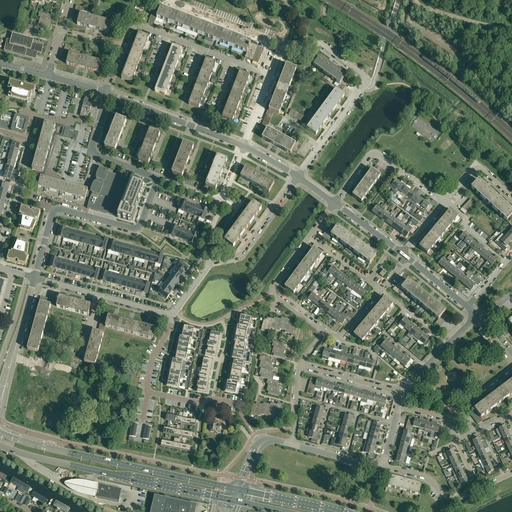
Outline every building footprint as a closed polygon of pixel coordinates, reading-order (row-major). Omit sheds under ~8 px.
[(156,18),(171,24),(175,14),(160,8),(160,9),(159,12),(158,14),(157,17),(156,18)] [(40,17),(39,20),(51,23),(52,19),(47,17),(48,15),(39,13),(38,17),(40,17)] [(77,25),(92,29),(95,18),(80,14),(79,15),(79,18),(78,21),(77,25)] [(190,20),(175,14),(171,24),(186,30),(190,20)] [(111,23),(95,18),(92,29),(108,33),(111,23)] [(39,27),(51,30),(52,26),(47,25),(48,22),(51,23),(39,20),(38,24),(40,24),(39,27)] [(205,25),(190,20),(186,30),(201,35),(205,25)] [(201,35),(216,41),(220,31),(205,25),(201,35)] [(236,37),(220,31),(216,41),(232,47),(236,37)] [(36,59),(37,55),(38,52),(41,53),(43,46),(33,43),(34,39),(12,34),(10,41),(7,40),(4,51),(36,59)] [(138,34),(134,46),(133,49),(143,53),(149,38),(138,34)] [(246,53),(250,44),(250,43),(236,37),(232,47),(246,53)] [(258,47),(250,44),(246,53),(245,57),(253,60),(254,58),(255,55),(256,52),(257,49),(258,47)] [(172,47),(166,62),(177,66),(182,51),(172,47)] [(133,49),(130,55),(127,64),(137,68),(143,53),(133,49)] [(66,64),(75,67),(82,68),(85,58),(69,53),(69,55),(68,57),(67,61),(66,64)] [(319,57),(313,66),(326,75),(333,66),(319,57)] [(82,68),(88,70),(98,73),(100,62),(85,58),(82,68)] [(206,59),(200,75),(210,78),(216,63),(206,59)] [(166,62),(161,77),(171,81),(177,66),(166,62)] [(121,79),(131,83),(137,68),(127,64),(121,79)] [(286,66),(281,78),(280,81),(290,85),(296,69),(286,66)] [(346,76),(335,68),(333,66),(326,75),(339,85),(341,82),(343,80),(345,77),(346,76)] [(239,72),(236,81),(234,88),(244,91),(250,76),(239,72)] [(200,75),(197,81),(194,90),(204,94),(210,78),(200,75)] [(166,92),(171,81),(161,77),(155,92),(165,96),(166,92)] [(35,88),(25,85),(25,86),(20,85),(20,84),(10,81),(8,87),(8,89),(10,90),(9,95),(11,95),(10,97),(27,102),(27,100),(30,101),(31,95),(34,96),(34,94),(35,88)] [(280,81),(278,87),(276,92),(274,96),(285,100),(287,92),(290,85),(280,81)] [(233,90),(231,94),(228,103),(238,107),(244,91),(234,88),(233,90)] [(188,105),(199,109),(204,94),(194,90),(193,92),(188,105)] [(335,109),(336,107),(344,96),(341,93),(336,90),(335,90),(333,92),(326,103),(335,109)] [(274,96),(269,111),(273,112),(279,115),(285,100),(274,96)] [(84,102),(83,106),(82,109),(86,110),(86,107),(90,108),(91,105),(91,104),(91,102),(87,98),(86,99),(85,100),(85,101),(84,102),(84,103),(84,102)] [(232,122),(238,107),(228,103),(222,118),(232,122)] [(325,122),(327,120),(335,109),(326,103),(316,116),(325,122)] [(89,113),(90,108),(86,107),(86,110),(82,109),(80,116),(87,118),(89,113)] [(27,121),(17,118),(0,114),(0,115),(0,126),(13,130),(13,131),(23,134),(27,121)] [(316,135),(321,127),(325,122),(316,116),(307,129),(316,135)] [(121,136),(123,130),(126,121),(116,117),(110,132),(121,136)] [(42,132),(40,139),(51,142),(55,126),(45,123),(43,130),(42,132)] [(262,138),(273,145),(276,146),(281,136),(267,128),(267,129),(265,132),(262,138)] [(63,135),(72,138),(72,140),(76,141),(79,132),(65,129),(63,135)] [(160,134),(149,130),(144,145),(154,149),(160,134)] [(115,151),(118,142),(121,136),(110,132),(104,147),(115,151)] [(293,148),(295,146),(296,144),(281,136),(276,146),(290,154),(292,151),(293,148)] [(3,137),(2,140),(10,142),(9,144),(8,143),(7,147),(11,149),(18,150),(20,144),(13,142),(13,143),(10,142),(11,139),(3,137)] [(38,148),(36,154),(47,157),(51,142),(40,139),(39,145),(38,148)] [(183,143),(177,158),(188,162),(194,147),(183,143)] [(144,145),(138,160),(148,164),(154,149),(144,145)] [(15,162),(17,156),(10,154),(6,153),(5,160),(6,160),(15,162)] [(34,163),(32,170),(43,173),(47,157),(36,154),(35,161),(34,160),(34,163)] [(221,175),(222,172),(227,160),(217,156),(211,171),(221,175)] [(182,177),(186,168),(188,162),(177,158),(171,173),(182,177)] [(13,168),(15,162),(6,160),(4,166),(13,168)] [(12,174),(13,168),(4,166),(1,165),(0,171),(5,172),(12,174)] [(245,167),(240,177),(254,185),(260,175),(245,167)] [(89,202),(87,208),(117,217),(122,204),(131,181),(103,170),(101,169),(92,193),(89,200),(89,202)] [(371,169),(362,182),(371,189),(380,176),(380,175),(377,174),(375,172),(372,170),(371,169)] [(215,190),(219,181),(221,175),(211,171),(205,186),(215,190)] [(5,172),(3,178),(10,180),(12,174),(5,172)] [(274,183),(262,176),(260,175),(254,185),(269,193),(274,183)] [(41,177),(37,193),(52,197),(56,182),(41,177)] [(389,189),(390,188),(393,190),(390,193),(387,196),(390,198),(392,195),(395,191),(400,183),(395,180),(393,184),(390,182),(386,187),(389,189)] [(471,188),(483,199),(490,191),(478,180),(471,188)] [(122,204),(117,217),(132,220),(136,211),(134,211),(144,185),(131,181),(122,204)] [(72,186),(56,182),(52,197),(68,201),(72,186)] [(361,202),(371,189),(362,182),(352,196),(361,202)] [(0,188),(0,189),(7,191),(9,185),(2,183),(0,189),(0,188)] [(395,191),(392,195),(394,196),(396,194),(397,196),(398,196),(405,187),(400,183),(395,191)] [(88,190),(72,186),(68,201),(83,206),(88,190)] [(400,203),(398,205),(399,206),(401,204),(410,191),(405,187),(398,196),(397,198),(400,200),(400,201),(399,202),(400,203)] [(404,203),(406,200),(409,202),(415,194),(410,191),(401,204),(402,205),(404,203)] [(502,202),(497,197),(490,191),(483,199),(494,210),(502,202)] [(409,202),(412,204),(410,208),(407,211),(409,213),(420,198),(415,194),(409,202)] [(416,207),(419,209),(425,201),(420,198),(409,213),(411,214),(413,210),(414,210),(416,207)] [(179,210),(184,212),(187,203),(188,203),(188,202),(182,200),(179,210)] [(372,212),(377,215),(381,210),(382,208),(387,202),(385,200),(380,206),(377,204),(372,212)] [(424,213),(426,210),(430,205),(425,201),(419,209),(424,213)] [(253,202),(243,215),(252,222),(262,208),(253,202)] [(377,215),(382,219),(385,214),(383,212),(388,204),(387,203),(387,202),(382,208),(381,210),(377,215)] [(506,221),(511,215),(511,211),(502,202),(494,210),(506,221)] [(184,212),(189,214),(192,205),(188,203),(187,203),(184,212)] [(197,207),(192,205),(189,214),(194,216),(197,207)] [(31,232),(33,229),(36,223),(35,222),(36,221),(37,222),(40,212),(32,210),(29,209),(30,209),(21,207),(19,217),(21,217),(21,219),(20,219),(19,225),(18,229),(31,232)] [(202,209),(197,207),(194,216),(199,218),(202,209)] [(199,218),(204,220),(208,210),(202,208),(202,209),(199,218)] [(382,219),(386,223),(394,212),(393,210),(388,216),(385,214),(382,219)] [(386,223),(391,226),(395,221),(392,219),(394,217),(397,213),(396,213),(397,211),(396,210),(394,212),(386,223)] [(450,210),(439,222),(448,229),(458,217),(450,210)] [(242,235),(246,229),(252,222),(243,215),(233,228),(242,235)] [(400,225),(401,222),(404,219),(405,218),(403,216),(400,221),(397,219),(395,221),(391,226),(396,230),(400,225)] [(439,222),(435,228),(429,235),(437,242),(448,229),(439,222)] [(401,233),(405,228),(400,225),(396,230),(401,233)] [(405,228),(401,233),(406,237),(412,229),(407,225),(405,228)] [(169,235),(174,237),(175,237),(174,237),(174,236),(178,228),(173,226),(169,235)] [(330,235),(343,245),(350,236),(337,226),(336,228),(334,230),(332,233),(330,235)] [(58,237),(63,238),(66,229),(61,227),(60,230),(59,230),(58,233),(59,234),(58,237)] [(174,236),(179,238),(183,230),(178,228),(174,236)] [(233,248),(238,240),(242,235),(233,228),(224,241),(233,248)] [(179,238),(185,240),(188,231),(183,230),(179,238)] [(193,233),(188,231),(185,240),(189,242),(190,242),(193,233)] [(189,243),(195,245),(198,235),(193,233),(190,242),(189,242),(189,243)] [(459,238),(462,240),(460,242),(460,243),(457,246),(459,248),(468,237),(463,233),(459,238)] [(429,235),(424,240),(418,247),(427,254),(437,242),(429,235)] [(363,246),(350,236),(343,245),(356,255),(363,246)] [(466,244),(469,246),(473,241),(468,237),(459,248),(461,250),(466,244)] [(509,246),(508,245),(510,242),(505,237),(500,241),(503,244),(501,247),(505,250),(507,248),(509,246)] [(100,248),(105,250),(108,240),(102,239),(100,248)] [(9,250),(7,260),(15,263),(15,262),(17,263),(26,265),(28,256),(26,255),(26,254),(27,254),(28,243),(15,240),(14,243),(11,249),(12,250),(11,251),(9,250)] [(108,250),(114,252),(116,243),(116,242),(111,241),(108,250)] [(469,246),(471,248),(467,254),(468,255),(477,245),(473,241),(469,246)] [(482,249),(477,245),(468,255),(470,257),(473,254),(474,254),(475,252),(478,254),(482,249)] [(376,255),(363,246),(356,255),(366,262),(365,263),(368,266),(376,255)] [(313,248),(307,256),(304,261),(313,268),(322,255),(313,248)] [(478,254),(482,257),(487,252),(482,249),(478,254)] [(485,264),(491,256),(487,252),(482,257),(487,261),(485,264)] [(155,263),(161,265),(163,255),(158,254),(157,254),(158,254),(155,263)] [(492,269),(490,267),(492,265),(496,260),(491,256),(485,264),(484,266),(485,266),(484,268),(485,269),(489,273),(492,269)] [(52,258),(51,261),(50,261),(50,264),(50,267),(55,269),(55,268),(58,259),(52,258)] [(438,263),(443,267),(447,262),(442,258),(438,263)] [(304,261),(294,274),(303,281),(313,268),(304,261)] [(454,268),(452,266),(448,271),(452,275),(461,265),(462,263),(460,261),(454,268)] [(185,272),(186,273),(189,268),(186,266),(187,265),(184,263),(184,264),(181,262),(178,267),(185,272)] [(443,267),(448,271),(452,266),(447,262),(443,267)] [(337,271),(332,267),(329,265),(324,272),(327,275),(328,273),(330,274),(329,276),(329,277),(327,280),(329,281),(337,271)] [(457,279),(461,274),(463,272),(460,270),(463,266),(461,265),(452,275),(457,279)] [(178,267),(174,271),(182,277),(185,272),(178,267)] [(94,269),(92,278),(91,279),(97,280),(100,270),(94,269)] [(100,281),(105,283),(106,282),(105,282),(108,273),(102,271),(100,281)] [(171,275),(179,281),(182,277),(174,271),(171,275)] [(335,277),(338,279),(341,274),(337,271),(329,281),(331,283),(333,280),(335,277)] [(462,283),(466,287),(475,276),(470,272),(467,276),(466,278),(462,283)] [(284,287),(293,294),(303,281),(294,274),(284,287)] [(336,282),(339,284),(336,287),(338,289),(346,278),(341,274),(338,279),(336,282)] [(457,279),(462,283),(466,278),(461,274),(457,279)] [(168,280),(175,286),(176,286),(176,285),(178,282),(179,282),(179,281),(171,275),(168,280)] [(475,285),(476,283),(479,285),(481,282),(475,276),(466,287),(471,291),(475,286),(475,285)] [(346,289),(351,281),(346,278),(338,289),(340,290),(343,287),(345,285),(347,286),(346,289)] [(165,284),(172,290),(175,286),(168,280),(165,284)] [(403,286),(401,289),(400,289),(401,289),(413,299),(420,291),(408,280),(406,282),(404,284),(403,286)] [(346,289),(348,291),(346,294),(348,296),(350,293),(352,290),(356,285),(351,281),(346,289)] [(150,284),(144,282),(144,283),(142,292),(147,294),(150,284)] [(161,289),(169,294),(172,290),(165,284),(161,289)] [(352,290),(357,294),(361,288),(356,285),(352,290)] [(357,294),(362,297),(366,292),(361,288),(357,294)] [(164,297),(166,299),(170,294),(169,294),(161,289),(158,293),(161,295),(160,296),(163,298),(164,297)] [(433,301),(427,297),(420,291),(413,299),(425,310),(433,301)] [(308,299),(313,303),(317,297),(315,296),(316,295),(313,292),(308,299)] [(58,301),(56,307),(72,312),(75,301),(59,296),(58,301)] [(318,306),(322,301),(317,297),(313,303),(318,306)] [(324,303),(322,301),(318,306),(323,310),(331,299),(329,297),(326,301),(326,300),(324,303)] [(384,297),(374,310),(383,317),(393,305),(384,297)] [(323,310),(328,313),(331,308),(329,306),(331,304),(330,304),(333,300),(331,299),(323,310)] [(91,305),(75,301),(72,312),(88,316),(91,305)] [(445,311),(438,305),(433,301),(425,310),(438,320),(440,317),(442,315),(444,313),(445,311)] [(40,302),(40,303),(37,312),(36,318),(46,321),(51,305),(50,305),(48,305),(45,304),(42,303),(40,302)] [(334,310),(331,308),(328,313),(332,317),(340,306),(338,304),(336,308),(334,310)] [(332,317),(337,320),(343,313),(341,315),(338,313),(340,311),(341,312),(343,308),(340,306),(332,317)] [(374,310),(364,322),(372,329),(383,317),(374,310)] [(345,315),(343,313),(337,320),(342,324),(348,317),(350,313),(348,312),(345,315)] [(397,322),(399,324),(404,328),(409,322),(406,320),(407,318),(403,314),(397,322)] [(108,316),(107,319),(106,322),(106,325),(105,327),(121,331),(124,320),(108,316)] [(265,322),(263,321),(261,330),(265,331),(265,329),(268,330),(270,321),(271,319),(267,317),(265,322)] [(273,322),(270,321),(268,330),(272,331),(272,329),(275,330),(278,321),(278,319),(274,317),(273,322)] [(280,322),(279,322),(278,321),(275,330),(279,331),(280,329),(282,330),(285,319),(281,317),(280,322)] [(36,318),(33,327),(31,334),(42,337),(46,321),(36,318)] [(285,333),(289,334),(291,325),(289,324),(290,320),(285,319),(282,330),(285,331),(285,333)] [(139,324),(124,320),(121,331),(136,335),(139,324)] [(295,337),(297,328),(295,328),(296,323),(292,322),(291,325),(289,334),(291,334),(291,336),(295,337)] [(353,335),(359,339),(362,342),(372,329),(364,322),(353,335)] [(409,332),(414,326),(415,325),(414,323),(412,325),(409,322),(404,328),(409,332)] [(155,329),(139,324),(136,335),(152,340),(155,329)] [(415,325),(414,326),(409,332),(408,334),(411,336),(412,335),(414,336),(419,330),(416,328),(417,326),(415,325)] [(419,340),(425,333),(426,331),(424,329),(422,331),(423,331),(422,333),(419,330),(412,338),(417,342),(419,340)] [(103,334),(98,332),(93,331),(88,347),(99,350),(104,334),(103,334)] [(429,336),(428,338),(425,336),(427,334),(425,333),(419,340),(424,344),(426,346),(432,339),(429,336)] [(31,334),(29,343),(27,349),(38,352),(42,337),(31,334)] [(381,347),(385,351),(384,353),(390,345),(387,342),(389,341),(384,337),(380,342),(383,344),(381,347)] [(276,347),(275,349),(284,351),(286,347),(284,347),(285,344),(275,342),(273,341),(272,346),(276,347)] [(324,349),(324,353),(323,356),(329,358),(332,344),(331,349),(329,348),(329,350),(324,349)] [(394,346),(393,347),(390,345),(384,353),(388,357),(390,355),(398,346),(395,344),(394,345),(394,346)] [(341,353),(337,352),(335,359),(341,361),(345,347),(342,346),(340,351),(341,352),(341,353)] [(399,350),(401,348),(398,346),(390,355),(395,359),(400,353),(397,350),(398,349),(399,350)] [(88,347),(86,355),(84,362),(95,365),(99,350),(88,347)] [(276,356),(284,359),(286,355),(284,354),(284,351),(275,349),(273,349),(272,353),(276,354),(276,356)] [(353,356),(349,355),(346,366),(352,367),(353,364),(357,350),(354,349),(352,355),(353,355),(353,356)] [(406,352),(403,355),(400,353),(395,359),(393,361),(398,365),(400,363),(406,355),(407,354),(406,352)] [(364,359),(361,359),(359,366),(365,367),(367,358),(369,353),(366,353),(364,359)] [(409,361),(406,358),(408,357),(406,355),(400,363),(407,369),(413,361),(411,359),(409,361)] [(272,359),(267,357),(260,356),(259,360),(263,361),(263,364),(272,366),(273,362),(271,361),(272,359)] [(373,360),(372,362),(369,361),(370,359),(367,358),(365,367),(371,369),(372,365),(375,366),(376,361),(373,360)] [(263,368),(263,370),(263,371),(272,373),(273,369),(271,369),(272,366),(263,364),(260,363),(259,367),(263,368)] [(263,378),(267,379),(272,380),(273,376),(271,376),(272,373),(263,371),(260,370),(259,375),(263,376),(263,378)] [(267,379),(267,380),(266,384),(271,385),(270,387),(279,389),(280,385),(278,385),(279,382),(272,380),(267,379)] [(511,379),(502,388),(499,390),(506,399),(511,394),(511,379)] [(315,388),(320,390),(323,381),(317,380),(316,383),(315,386),(315,388)] [(321,388),(327,389),(329,383),(323,381),(320,390),(321,390),(321,388)] [(271,392),(270,394),(279,397),(280,393),(278,392),(279,389),(270,387),(267,386),(266,391),(271,392)] [(343,397),(346,388),(340,386),(338,396),(341,397),(343,397)] [(350,395),(352,389),(346,388),(343,397),(346,398),(347,395),(350,395)] [(499,390),(494,394),(486,399),(493,408),(506,399),(499,390)] [(356,397),(362,399),(363,392),(358,391),(355,400),(356,397)] [(367,400),(369,394),(363,392),(362,399),(361,402),(366,404),(367,400)] [(378,407),(381,407),(384,408),(385,405),(387,399),(381,397),(378,407)] [(486,399),(484,401),(474,409),(475,411),(477,414),(479,416),(481,419),(481,418),(493,408),(486,399)] [(253,406),(250,415),(254,416),(255,415),(257,415),(260,406),(261,404),(256,403),(255,407),(253,406)] [(262,407),(260,406),(257,415),(261,416),(262,415),(265,415),(267,406),(268,404),(263,403),(262,407)] [(269,407),(267,406),(265,415),(269,416),(269,415),(272,415),(274,406),(275,404),(270,403),(269,407)] [(279,415),(282,404),(278,403),(276,407),(274,406),(272,415),(276,416),(276,414),(279,415)] [(320,408),(316,407),(314,406),(312,413),(315,413),(322,415),(323,411),(325,412),(326,410),(321,408),(320,408)] [(167,415),(166,420),(181,423),(182,418),(183,413),(179,412),(178,417),(167,415)] [(315,413),(313,419),(323,422),(323,420),(321,419),(322,415),(315,413)] [(349,413),(348,416),(345,415),(343,421),(351,423),(352,419),(354,420),(354,417),(354,414),(349,413)] [(182,418),(181,423),(195,426),(196,421),(182,418)] [(419,420),(415,419),(414,421),(413,424),(413,426),(419,428),(421,419),(419,418),(419,420)] [(211,419),(211,423),(210,423),(209,430),(218,432),(219,428),(217,428),(218,421),(211,419)] [(321,425),(323,426),(324,422),(323,422),(313,419),(312,425),(319,427),(320,423),(322,424),(321,425)] [(419,430),(424,432),(427,422),(423,421),(424,419),(421,419),(419,428),(419,430)] [(432,420),(431,423),(427,422),(424,432),(431,434),(431,431),(434,421),(432,420)] [(340,423),(339,426),(351,430),(352,427),(350,427),(351,423),(343,421),(343,423),(340,423)] [(383,425),(381,424),(374,422),(371,422),(369,428),(372,429),(379,431),(380,427),(382,427),(383,425)] [(133,424),(130,437),(135,439),(139,426),(133,424)] [(164,428),(163,433),(178,436),(179,431),(180,431),(181,426),(177,425),(176,430),(164,428)] [(309,427),(308,431),(319,434),(320,432),(318,431),(319,427),(312,425),(311,428),(309,427)] [(146,426),(143,439),(149,440),(152,427),(146,426)] [(347,435),(349,431),(350,432),(351,430),(339,426),(338,432),(340,433),(347,435)] [(496,430),(498,435),(507,431),(505,426),(496,430)] [(378,434),(379,431),(372,429),(369,428),(368,434),(379,437),(380,435),(378,434)] [(411,435),(411,433),(405,431),(404,431),(402,430),(401,432),(403,433),(402,437),(412,439),(413,435),(411,435)] [(179,431),(178,436),(192,439),(194,434),(180,431),(179,431)] [(318,440),(316,439),(317,435),(319,436),(319,434),(308,431),(307,434),(309,435),(308,437),(312,438),(311,441),(317,443),(318,440)] [(502,437),(504,439),(510,437),(507,431),(498,435),(499,438),(502,437)] [(340,433),(338,439),(348,441),(348,439),(346,439),(347,435),(340,433)] [(369,439),(369,441),(376,443),(377,439),(379,439),(379,437),(368,434),(367,438),(369,439)] [(402,437),(401,441),(399,440),(399,442),(410,445),(413,446),(414,440),(412,439),(402,437)] [(162,441),(160,446),(176,449),(178,439),(174,438),(173,443),(162,441)] [(472,447),(472,448),(481,444),(478,438),(472,441),(475,446),(472,447)] [(178,439),(176,449),(190,452),(191,446),(180,444),(181,440),(178,439)] [(344,447),(345,443),(347,444),(348,441),(338,439),(337,445),(344,447)] [(369,441),(367,447),(376,449),(377,447),(375,446),(376,443),(369,441)] [(400,445),(399,449),(409,451),(410,445),(399,442),(398,444),(400,445)] [(476,449),(478,452),(483,449),(481,444),(472,448),(473,450),(476,449)] [(375,454),(373,453),(374,451),(376,451),(376,449),(367,447),(365,453),(368,454),(368,457),(374,458),(375,454)] [(399,449),(398,453),(396,452),(396,454),(407,457),(410,458),(411,453),(409,452),(409,451),(399,449)] [(478,452),(480,457),(486,454),(483,449),(478,452)] [(446,460),(449,458),(455,456),(452,450),(443,454),(446,460)] [(399,465),(400,462),(406,464),(407,457),(396,454),(395,456),(397,457),(396,461),(394,460),(393,464),(399,465)] [(488,460),(486,454),(480,457),(477,459),(478,461),(479,461),(480,464),(488,460)] [(458,461),(455,456),(449,458),(452,464),(458,461)] [(491,465),(488,460),(480,464),(482,469),(491,465)] [(451,468),(452,470),(460,466),(458,461),(452,464),(453,467),(451,468)] [(494,471),(491,465),(482,469),(483,472),(486,470),(488,474),(494,471)] [(463,472),(460,466),(452,470),(453,473),(452,473),(454,476),(463,472)] [(465,477),(463,472),(454,476),(456,481),(465,477)] [(390,476),(387,487),(403,491),(406,480),(390,476)] [(26,493),(29,486),(13,477),(9,483),(26,493)] [(468,483),(465,477),(456,481),(457,484),(460,483),(462,486),(468,483)] [(403,491),(419,495),(422,484),(406,480),(403,491)] [(73,482),(69,483),(66,483),(64,484),(64,485),(65,487),(67,488),(69,490),(74,493),(79,495),(83,496),(95,499),(98,492),(98,485),(89,483),(85,482),(80,482),(77,482),(73,482)] [(119,503),(119,502),(122,489),(97,483),(94,497),(119,503)] [(45,504),(47,500),(32,491),(30,496),(45,504)] [(22,504),(26,497),(22,494),(19,500),(18,499),(17,502),(22,504)] [(153,503),(150,511),(195,511),(197,505),(173,500),(165,498),(154,495),(153,503)] [(31,499),(27,497),(26,497),(22,504),(27,506),(31,499)] [(66,511),(69,508),(57,502),(54,506),(66,511)]
